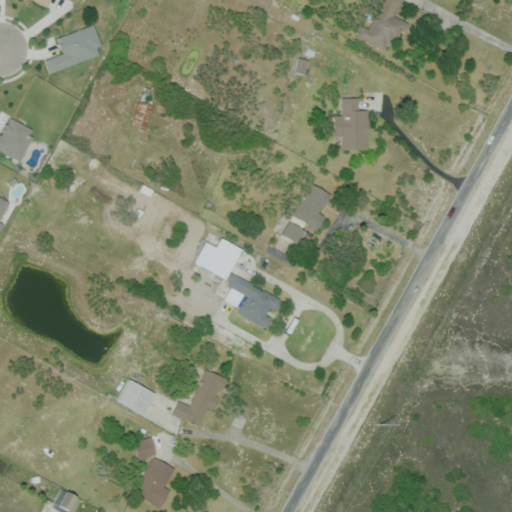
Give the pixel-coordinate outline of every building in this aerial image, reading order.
[(63,0),(85,0),(66,36),(49,26),(63,0)] [(382,0),(402,0),(395,15),(410,23),(401,40),(393,36),(384,53),(353,36),(357,27),(365,32),(382,0)] [(54,37),(60,54),(43,59),(47,72),(101,54),(91,25),(54,37)] [(297,57),(310,60),(306,75),(294,72),(297,57)] [(142,91),(156,96),(145,130),(131,125),(142,91)] [(341,97),(359,97),(359,106),(368,106),(368,150),(341,150),(341,132),(332,133),(332,115),(341,115),(341,97)] [(33,130),(8,117),(0,133),(0,151),(17,160),(33,130)] [(328,193),(317,210),(326,216),(315,233),(307,228),(296,245),(278,234),(310,182),(328,193)] [(0,219),(9,202),(0,197),(0,219)] [(193,262),(205,240),(213,244),(218,236),(241,249),(229,269),(281,298),(265,329),(235,312),(238,309),(222,300),(229,287),(227,286),(229,283),(193,262)] [(186,401),(202,367),(228,379),(212,413),(203,409),(196,426),(170,414),(178,397),(186,401)] [(117,400),(128,379),(153,394),(142,414),(117,400)] [(138,459),(133,442),(150,436),(156,454),(138,459)] [(152,456),(171,466),(162,481),(171,486),(159,509),(131,494),(152,456)] [(80,499),(73,511),(59,511),(50,507),(61,488),(80,499)]
